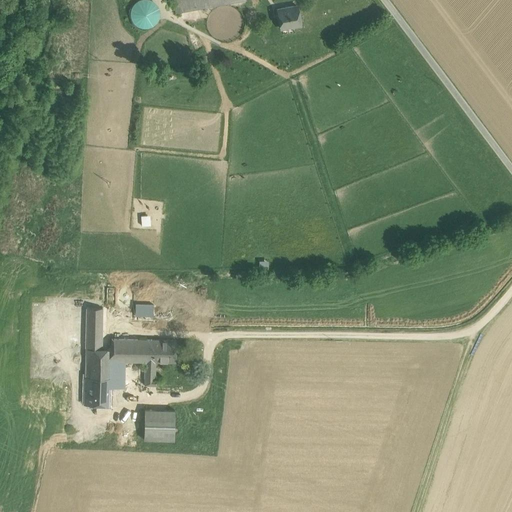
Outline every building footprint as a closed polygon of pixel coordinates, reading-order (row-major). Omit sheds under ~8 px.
[(132,0),(133,26),(159,25),(157,0),(132,0)] [(173,0),(175,10),(233,0),(173,0)] [(297,5),(277,9),(281,28),(301,25),(297,5)] [(141,214),(142,224),(151,224),(150,214),(141,214)] [(154,295),(136,295),(135,304),(154,304),(154,295)] [(154,304),(135,304),(135,315),(153,315),(154,304)] [(78,326),(87,326),(87,307),(78,307),(78,326)] [(102,307),(87,307),(87,326),(86,348),(102,348),(102,307)] [(113,360),(124,361),(145,361),(145,385),(161,385),(161,377),(155,377),(155,361),(156,361),(156,339),(113,338),(113,348),(113,360)] [(176,339),(156,339),(156,361),(176,362),(176,339)] [(113,360),(113,348),(102,348),(86,348),(85,386),(85,403),(123,404),(124,361),(113,360)] [(175,410),(145,409),(144,439),(174,439),(175,410)]
